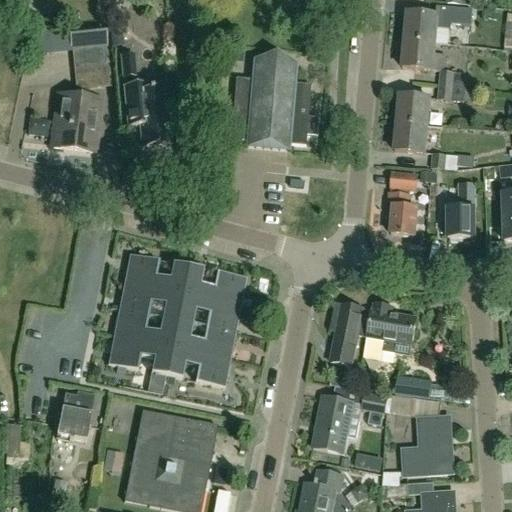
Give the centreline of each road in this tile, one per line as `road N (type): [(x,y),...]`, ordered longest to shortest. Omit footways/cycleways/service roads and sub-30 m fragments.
road 1 (residential): [(349,264),(374,0)]
road 2 (residential): [(261,511),(310,255)]
road 3 (residential): [(490,511),(473,280)]
road 4 (residential): [(310,255),(104,200)]
road 5 (residential): [(104,200),(65,382)]
road 6 (residential): [(349,264),(473,280)]
